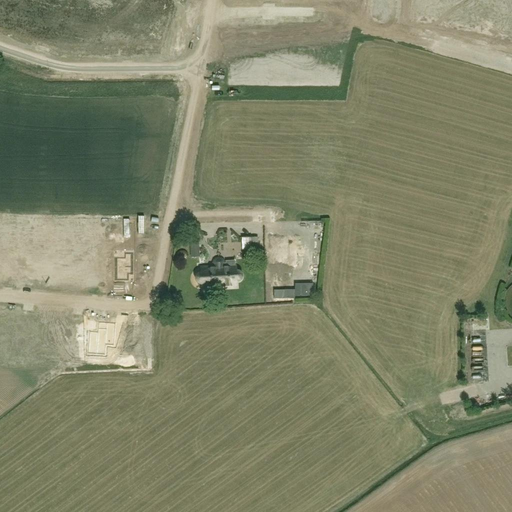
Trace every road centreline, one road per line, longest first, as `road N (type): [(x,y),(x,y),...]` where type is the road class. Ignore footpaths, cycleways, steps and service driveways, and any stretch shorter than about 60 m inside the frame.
road 1 (residential): [(201,66),(151,306),(0,294)]
road 2 (residential): [(0,45),(67,67),(201,66)]
